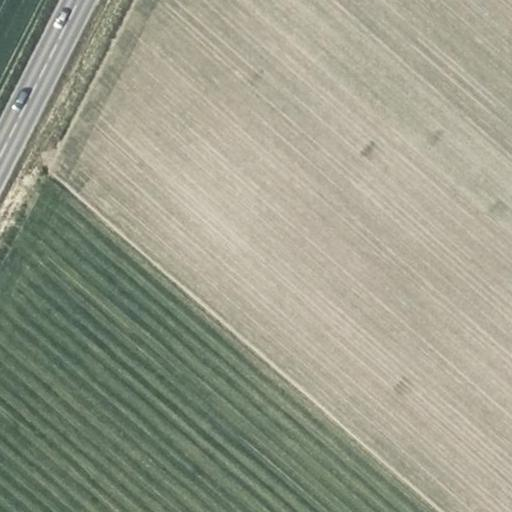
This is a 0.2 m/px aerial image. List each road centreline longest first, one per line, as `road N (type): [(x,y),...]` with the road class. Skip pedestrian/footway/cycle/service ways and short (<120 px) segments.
road 1 (track): [(128,0),(0,249)]
road 2 (secondary): [(0,159),(87,0)]
